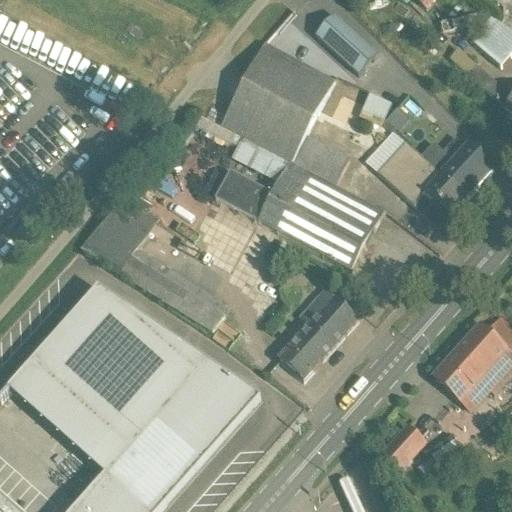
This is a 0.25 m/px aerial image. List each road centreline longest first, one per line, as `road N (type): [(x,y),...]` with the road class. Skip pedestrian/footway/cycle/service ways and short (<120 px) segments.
road 1 (residential): [(0,310),(267,0)]
road 2 (secondary): [(264,511),(511,233)]
